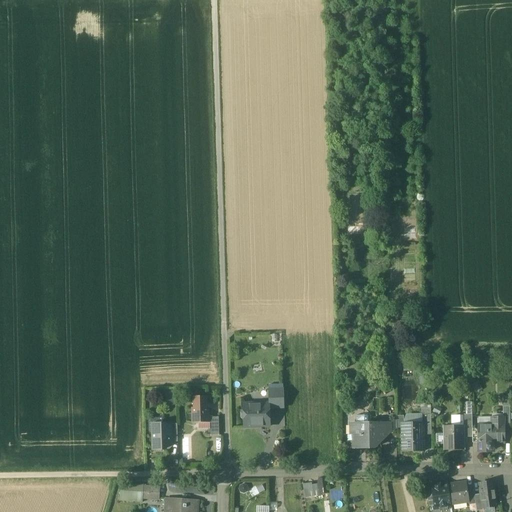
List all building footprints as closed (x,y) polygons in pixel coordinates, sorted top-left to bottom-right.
[(360,233),(360,222),(345,223),(346,233),(360,233)] [(284,390),(271,390),(271,408),(284,408),(284,390)] [(207,397),(193,397),(193,408),(191,408),(192,423),(210,423),(210,418),(209,408),(207,408),(207,397)] [(269,404),(244,405),(244,411),(243,411),(241,413),(241,418),(243,419),(244,419),(245,428),(270,427),(269,404)] [(366,415),(357,415),(356,417),(356,423),(368,423),(368,416),(366,415)] [(431,415),(422,415),(422,424),(423,424),(423,435),(432,435),(431,415)] [(472,415),(463,415),(463,426),(464,426),(464,436),(472,436),(472,415)] [(219,417),(210,418),(210,423),(210,435),(219,435),(219,417)] [(504,426),(504,418),(503,418),(492,418),(492,426),(478,426),(478,429),(478,443),(479,452),(490,452),(490,451),(492,451),(494,448),(494,447),(495,447),(497,445),(497,443),(504,443),(504,426)] [(356,423),(351,424),(351,435),(347,435),(348,446),(366,445),(366,447),(375,447),(384,436),(384,422),(368,423),(356,423)] [(170,424),(158,425),(158,430),(153,430),(153,449),(156,449),(156,451),(161,451),(161,449),(166,448),(172,442),(172,440),(170,439),(170,424)] [(422,424),(402,424),(403,450),(413,450),(413,451),(424,451),(423,435),(423,424),(422,424)] [(463,426),(444,426),(444,451),(464,451),(464,436),(464,426),(463,426)] [(493,482),(479,484),(481,495),(482,508),(483,508),(496,507),(493,482)] [(448,483),(432,486),(435,506),(436,509),(451,507),(451,505),(448,485),(448,483)] [(466,483),(448,485),(451,505),(469,502),(467,487),(466,483)] [(311,484),(303,485),(305,498),(313,496),(311,484)] [(143,487),(121,485),(120,501),(143,502),(143,499),(143,487)] [(473,486),(467,487),(469,502),(469,505),(476,504),(475,495),(473,486)] [(159,488),(143,487),(143,499),(158,500),(159,488)] [(432,488),(426,489),(429,507),(435,506),(432,488)] [(481,495),(475,495),(476,504),(477,511),(483,510),(483,508),(482,508),(481,495)] [(194,511),(195,502),(169,500),(168,511),(194,511)]
